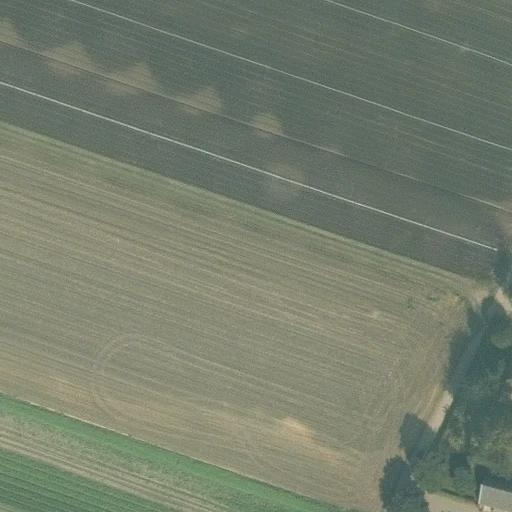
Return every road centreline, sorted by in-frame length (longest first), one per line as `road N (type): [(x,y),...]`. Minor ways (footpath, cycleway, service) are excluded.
road 1 (track): [(499,296),(0,128)]
road 2 (unclassified): [(511,269),(394,511)]
